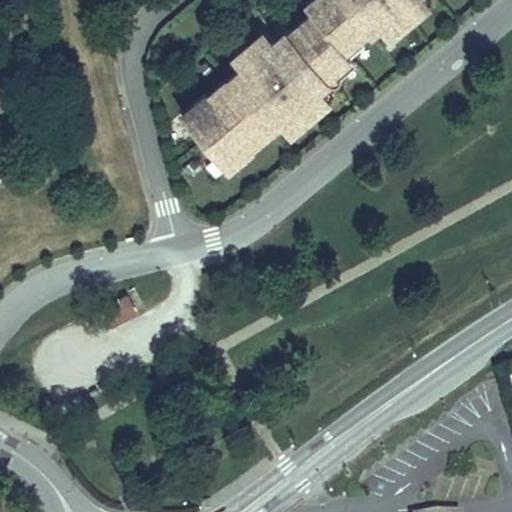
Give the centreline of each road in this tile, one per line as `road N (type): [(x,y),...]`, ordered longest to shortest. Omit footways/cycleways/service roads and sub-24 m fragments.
road 1 (residential): [(179,249),(255,221),(511,0)]
road 2 (secondary): [(511,318),(294,475)]
road 3 (residential): [(179,249),(132,68),(134,40),(166,0)]
road 4 (residential): [(0,326),(54,282),(179,249)]
road 5 (residential): [(511,476),(497,435),(477,432),(379,508)]
road 6 (residential): [(379,508),(511,496)]
